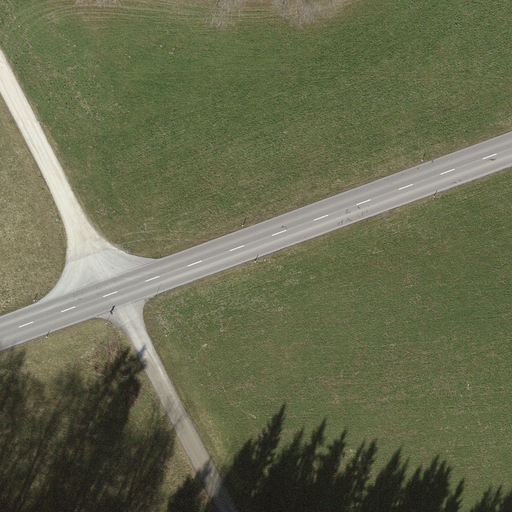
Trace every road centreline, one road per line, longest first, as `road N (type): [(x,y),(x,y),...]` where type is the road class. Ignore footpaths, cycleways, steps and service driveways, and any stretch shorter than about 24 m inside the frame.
road 1 (tertiary): [(511,150),(0,336)]
road 2 (track): [(226,511),(0,68)]
